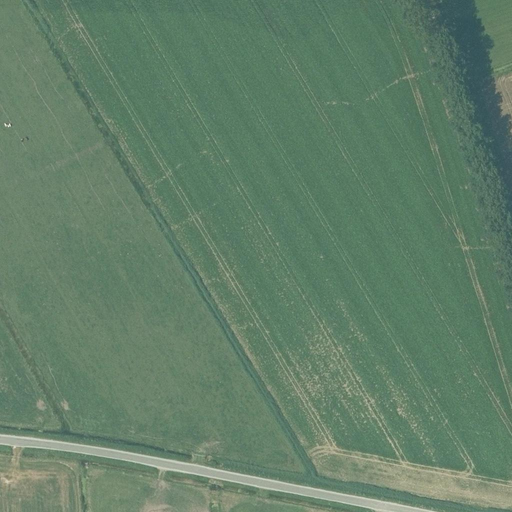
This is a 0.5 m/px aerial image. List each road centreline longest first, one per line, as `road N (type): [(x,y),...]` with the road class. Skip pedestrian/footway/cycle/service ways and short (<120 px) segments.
road 1 (unclassified): [(0,439),(410,511)]
road 2 (unclassified): [(511,271),(444,58),(416,0)]
